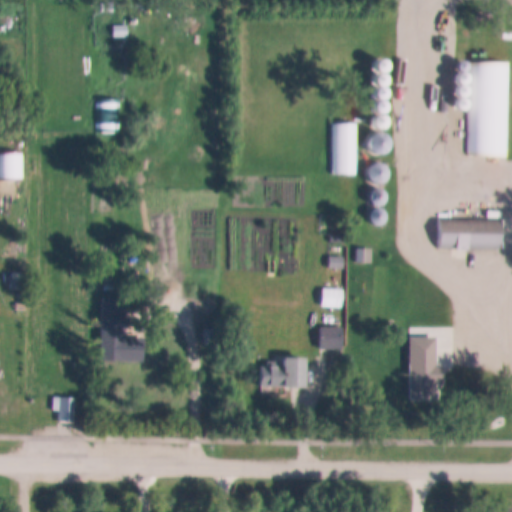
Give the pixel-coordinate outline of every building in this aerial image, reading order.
[(511,65),(480,66),(483,157),(511,156),(511,65)] [(452,253),(511,254),(511,227),(453,226),(452,253)] [(127,300),(104,300),(106,365),(139,364),(138,339),(128,339),(127,300)] [(328,333),(331,350),(349,348),(346,330),(328,333)] [(419,374),(447,374),(447,337),(419,337),(419,374)] [(273,388),(311,388),(311,364),(273,364),(273,388)] [(72,424),(86,418),(77,399),(64,405),(72,424)]
